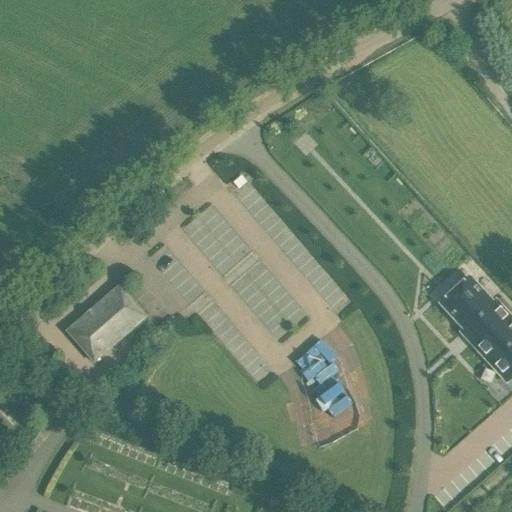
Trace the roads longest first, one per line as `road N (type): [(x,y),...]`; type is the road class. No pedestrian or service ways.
road 1 (unclassified): [(229,128),(384,288),(405,326),(425,403),(413,511)]
road 2 (unclassified): [(229,128),(98,236),(0,331)]
road 3 (residential): [(342,56),(511,243)]
road 4 (unclassified): [(342,56),(229,128)]
